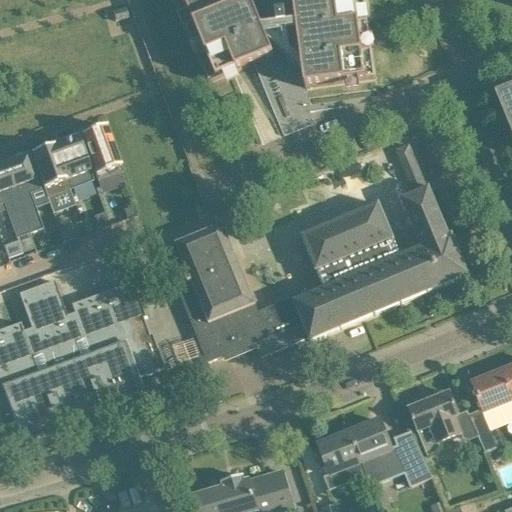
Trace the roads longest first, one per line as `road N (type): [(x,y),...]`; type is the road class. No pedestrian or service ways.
road 1 (unclassified): [(0,489),(275,410),(511,322)]
road 2 (residential): [(462,80),(202,188)]
road 3 (residential): [(0,280),(139,230)]
road 4 (residential): [(511,207),(462,80)]
